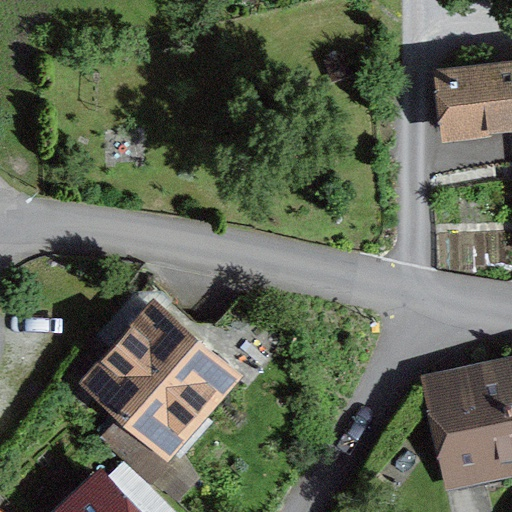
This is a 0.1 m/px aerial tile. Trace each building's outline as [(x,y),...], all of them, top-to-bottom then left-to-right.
[(511,62),(445,71),(452,126),(505,119),(509,155),(511,154),(511,62)] [(120,353),(99,377),(181,449),(209,418),(195,405),(224,371),(148,304),(111,346),(120,353)] [(487,481),(483,460),(511,452),(511,374),(438,392),(460,487),(487,481)] [(103,436),(151,478),(170,455),(123,414),(103,436)] [(131,511),(100,481),(69,511),(131,511)]
